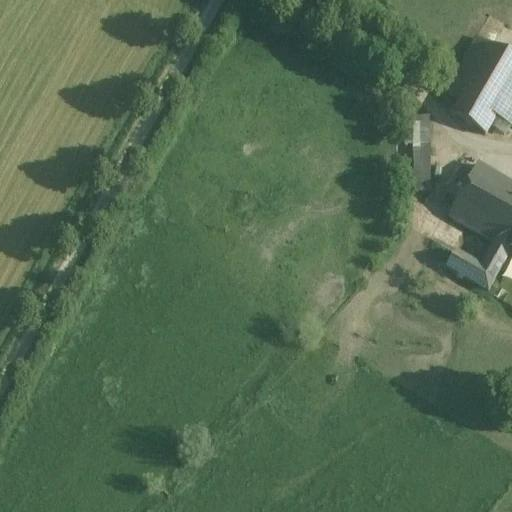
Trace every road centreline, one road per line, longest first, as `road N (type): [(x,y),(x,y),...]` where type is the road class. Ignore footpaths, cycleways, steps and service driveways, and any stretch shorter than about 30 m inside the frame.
road 1 (unclassified): [(0,389),(221,0)]
road 2 (unclassified): [(511,150),(460,139),(382,60),(277,0)]
